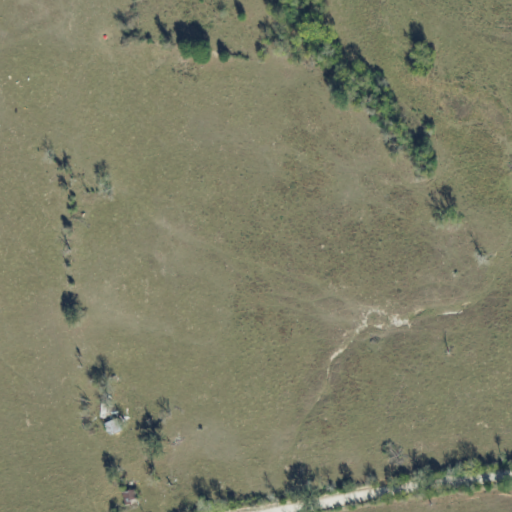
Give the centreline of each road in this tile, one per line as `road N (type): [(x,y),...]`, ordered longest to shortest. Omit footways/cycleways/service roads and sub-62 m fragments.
road 1 (track): [(81,0),(149,163),(165,245),(164,319),(182,384)]
road 2 (residential): [(258,511),(511,475)]
